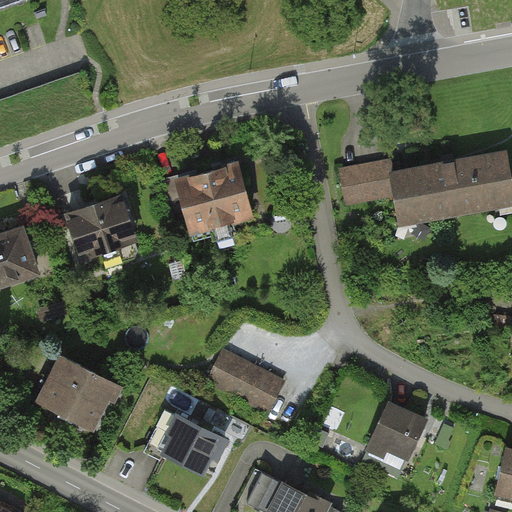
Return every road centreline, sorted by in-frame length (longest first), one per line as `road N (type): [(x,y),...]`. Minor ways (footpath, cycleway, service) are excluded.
road 1 (residential): [(296,89),(338,302),(357,343),(431,385),(511,412)]
road 2 (unclassified): [(0,172),(148,120),(296,89)]
road 3 (unclassified): [(0,447),(125,511)]
